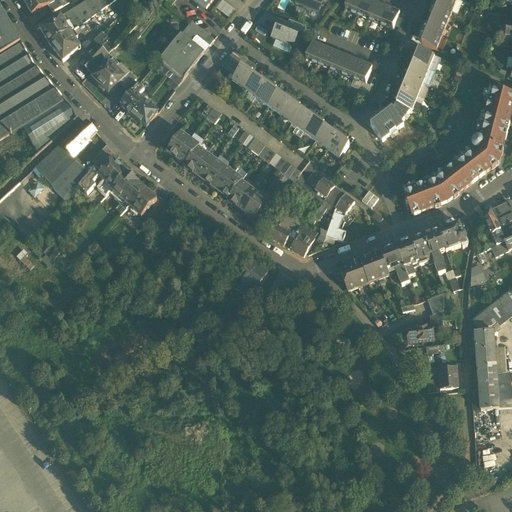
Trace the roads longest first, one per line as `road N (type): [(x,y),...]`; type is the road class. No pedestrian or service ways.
road 1 (residential): [(139,161),(294,270),(323,272),(407,236)]
road 2 (residential): [(7,0),(53,66),(139,161)]
road 3 (residential): [(233,40),(347,125)]
road 4 (residential): [(197,87),(301,165)]
road 5 (residential): [(347,125),(374,158),(407,236)]
road 6 (residential): [(407,236),(450,218),(511,175)]
